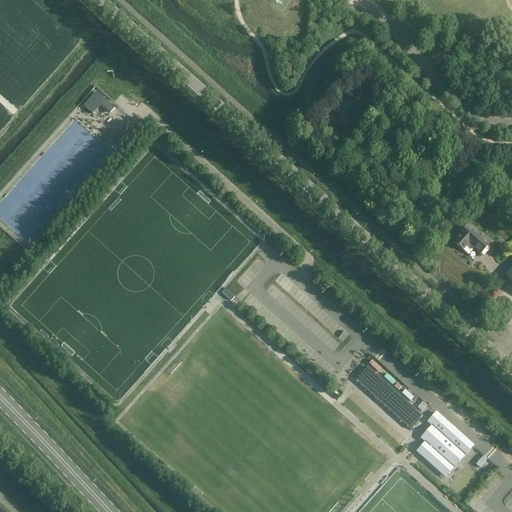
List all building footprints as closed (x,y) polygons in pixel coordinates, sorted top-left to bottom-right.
[(94,91),(83,105),(92,113),(100,104),(109,112),(113,108),(94,91)] [(114,111),(103,121),(109,127),(120,117),(114,111)] [(480,254),(489,245),(467,226),(459,235),(460,236),(454,242),(463,250),(469,243),(480,254)] [(368,367),(355,381),(390,412),(410,430),(423,416),(395,392),(368,367)] [(432,427),(421,439),(433,449),(424,459),(444,478),(471,448),(472,447),(438,417),(435,414),(435,415),(427,423),(432,427)]
